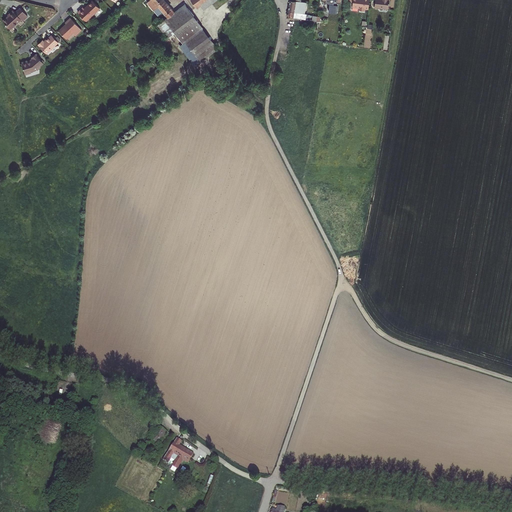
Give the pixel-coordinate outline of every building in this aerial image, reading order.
[(149,0),(146,3),(157,15),(162,11),(168,17),(158,25),(165,34),(192,14),(199,22),(186,4),(175,12),(164,0),(149,0)] [(189,0),(197,9),(207,0),(189,0)] [(290,0),(289,10),(296,11),(296,8),(297,3),(303,4),(302,8),(305,9),(306,1),(298,0),(290,0)] [(336,0),(340,0),(339,0),(327,0),(328,1),(329,1),(329,2),(328,10),(336,11),(337,3),(335,0),(336,0)] [(367,7),(367,0),(351,0),(351,4),(358,5),(357,8),(363,9),(363,6),(367,7)] [(81,7),(76,12),(85,21),(98,8),(91,1),(82,9),(81,7)] [(27,16),(19,8),(14,12),(12,10),(7,15),(8,16),(6,18),(6,17),(2,21),(5,25),(5,26),(7,28),(9,29),(20,19),(21,21),(27,16)] [(192,14),(165,34),(168,38),(175,33),(178,37),(199,22),(192,14)] [(81,30),(70,18),(64,24),(65,25),(58,31),(66,40),(72,34),(75,36),(81,30)] [(199,22),(178,37),(183,43),(180,45),(195,65),(217,48),(212,39),(199,22)] [(367,24),(364,47),(370,48),(373,25),(367,24)] [(58,42),(51,35),(44,42),(42,40),(37,44),(46,54),(58,42)] [(43,63),(35,54),(31,57),(32,58),(29,61),(29,62),(27,62),(26,61),(21,62),(24,74),(30,73),(30,72),(34,70),(36,69),(37,69),(39,67),(39,66),(43,63)] [(153,449),(166,431),(162,428),(159,426),(150,439),(154,442),(152,445),(150,447),(153,449)] [(179,440),(177,438),(162,458),(167,462),(172,455),(175,458),(168,467),(173,470),(181,459),(187,463),(193,455),(179,445),(182,441),(179,440)] [(148,485),(142,480),(139,482),(146,488),(148,485)]
